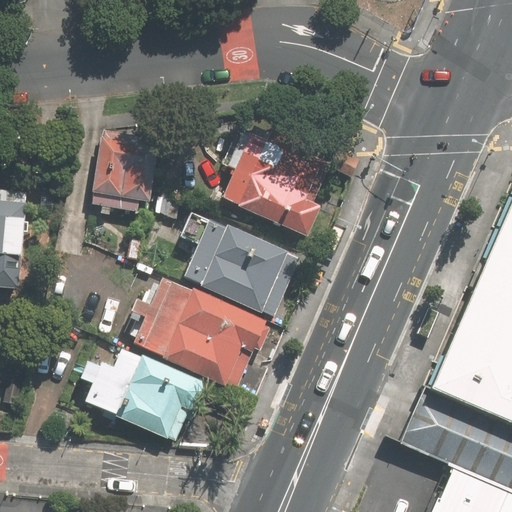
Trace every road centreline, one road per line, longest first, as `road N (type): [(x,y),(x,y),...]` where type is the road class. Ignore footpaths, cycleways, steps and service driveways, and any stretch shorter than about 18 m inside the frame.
road 1 (residential): [(468,84),(396,85),(265,44),(0,71)]
road 2 (primary): [(468,84),(291,482)]
road 3 (residential): [(291,482),(0,460)]
